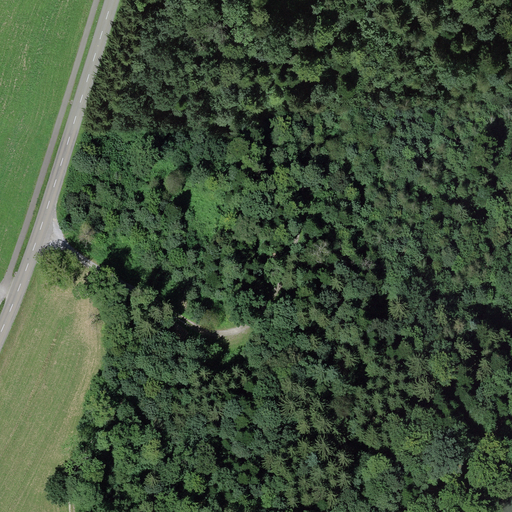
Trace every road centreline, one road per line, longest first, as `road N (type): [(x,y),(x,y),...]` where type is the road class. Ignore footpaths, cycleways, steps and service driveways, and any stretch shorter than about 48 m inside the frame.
road 1 (secondary): [(0,333),(111,0)]
road 2 (track): [(288,0),(311,135),(307,187),(287,264),(257,319)]
road 3 (track): [(257,319),(216,335),(195,328),(38,236)]
road 4 (track): [(129,289),(78,453),(74,511)]
road 5 (track): [(421,504),(463,470),(511,407)]
